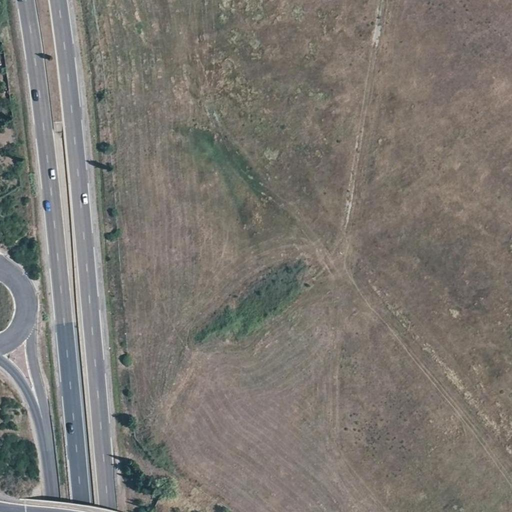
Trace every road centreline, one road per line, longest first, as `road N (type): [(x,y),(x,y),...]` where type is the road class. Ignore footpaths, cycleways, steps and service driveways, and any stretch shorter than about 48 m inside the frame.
road 1 (trunk): [(27,0),(85,511)]
road 2 (trunk): [(116,511),(59,0)]
